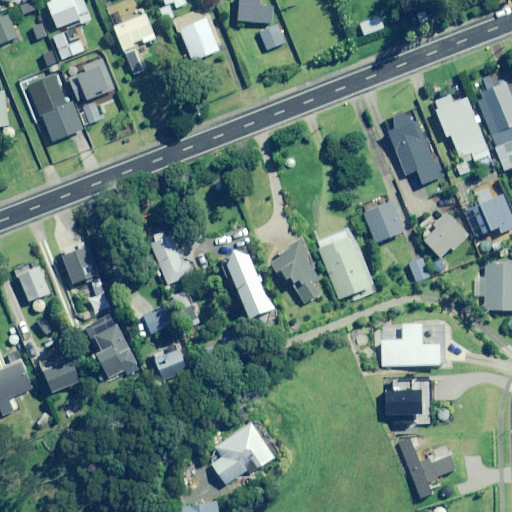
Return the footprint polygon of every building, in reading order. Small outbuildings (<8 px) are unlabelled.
[(93,20),(84,0),(60,0),(49,5),(59,29),(70,24),(72,29),(93,20)] [(188,5),(185,0),(165,0),(168,5),(175,2),(178,9),(188,5)] [(263,6),(263,0),(239,0),(238,22),(274,24),(276,7),(263,6)] [(176,19),(171,7),(161,11),(166,23),(176,19)] [(0,44),(18,38),(8,14),(0,17),(0,44)] [(133,20),(131,14),(121,18),(123,25),(115,28),(125,52),(137,47),(136,44),(156,35),(147,15),(133,20)] [(385,29),(381,17),(361,24),(365,36),(385,29)] [(221,51),(208,19),(181,30),(194,62),(221,51)] [(48,36),(43,24),(33,28),(38,40),(48,36)] [(284,46),(276,27),(261,33),(268,52),(284,46)] [(78,54),(72,39),(58,44),(64,59),(78,54)] [(57,63),(52,52),(43,56),(49,67),(57,63)] [(115,91),(104,60),(86,67),(88,72),(70,79),(80,104),(115,91)] [(67,101),(57,75),(29,86),(52,143),(79,132),(67,101)] [(511,94),(507,83),(481,93),(484,100),(479,102),(507,170),(511,168),(511,94)] [(0,92),(0,127),(10,126),(4,92),(0,92)] [(452,136),(461,158),(464,157),(466,163),(475,159),(477,161),(492,155),(468,99),(456,104),(453,96),(434,103),(448,138),(452,136)] [(103,120),(96,103),(84,107),(90,125),(103,120)] [(442,178),(413,110),(393,119),(397,129),(389,133),(407,176),(417,172),(423,185),(442,178)] [(19,130),(6,128),(4,140),(17,141),(19,130)] [(495,199),(490,187),(477,193),(482,205),(466,211),(472,227),(477,238),(500,228),(502,234),(511,229),(511,214),(504,195),(495,199)] [(405,232),(393,202),(365,214),(377,244),(405,232)] [(470,237),(448,213),(435,225),(438,229),(426,241),(442,258),(452,249),(455,251),(470,237)] [(374,286),(350,230),(318,243),(341,300),(374,286)] [(183,264),(171,234),(152,241),(169,285),(194,276),(189,262),(183,264)] [(286,282),(292,279),(304,304),(327,292),(303,243),(280,255),(282,259),(273,264),(278,274),(282,272),(286,282)] [(74,285),(89,279),(96,298),(110,293),(98,262),(93,264),(87,248),(63,257),(74,285)] [(237,250),(230,253),(229,266),(251,319),(272,310),(262,285),(265,283),(262,275),(258,277),(249,256),(237,250)] [(432,277),(424,259),(410,265),(418,283),(432,277)] [(511,265),(486,265),(485,310),(511,310),(511,265)] [(31,272),(29,266),(17,271),(30,302),(51,294),(40,268),(31,272)] [(168,328),(160,310),(145,317),(153,335),(168,328)] [(122,334),(113,316),(87,328),(88,331),(93,340),(96,338),(102,351),(94,355),(107,382),(134,368),(119,336),(122,334)] [(424,346),(423,325),(404,325),(404,341),(383,341),(383,367),(442,366),(441,345),(424,346)] [(189,374),(180,346),(155,354),(164,382),(189,374)] [(83,382),(73,360),(45,373),(55,395),(83,382)] [(0,407),(4,416),(15,412),(10,399),(33,389),(22,363),(0,371),(0,407)] [(282,454),(260,420),(217,448),(224,458),(214,465),(227,485),(250,470),(253,474),(282,454)] [(220,511),(219,503),(184,509),(184,511),(220,511)]
